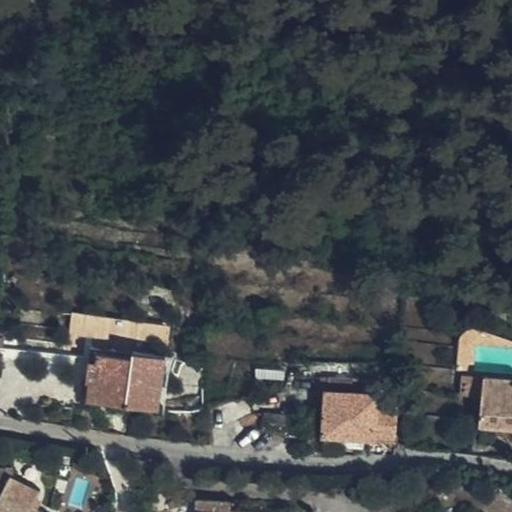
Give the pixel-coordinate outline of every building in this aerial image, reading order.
[(196,335),(198,304),(185,303),(182,334),(196,335)] [(91,382),(90,382),(88,401),(158,410),(166,356),(132,352),(132,357),(100,352),(98,363),(95,383),(91,382)] [(89,363),(88,368),(86,381),(90,382),(91,382),(95,383),(98,363),(89,363)] [(511,379),(467,375),(465,396),(481,398),(480,428),(511,430),(511,379)] [(354,380),(329,378),(322,434),(394,441),(398,408),(379,406),(379,395),(353,393),(354,380)] [(38,511),(40,510),(37,507),(41,499),(33,495),(37,489),(12,475),(12,466),(0,465),(0,511),(38,511)] [(257,511),(231,510),(232,501),(196,499),(195,511),(257,511)]
